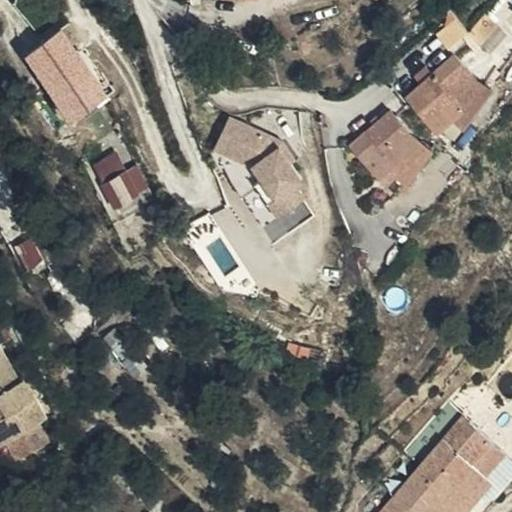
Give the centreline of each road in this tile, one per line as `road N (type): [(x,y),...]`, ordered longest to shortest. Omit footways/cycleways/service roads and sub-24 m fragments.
road 1 (unknown): [(76,0),(177,194),(186,196),(203,187),(203,167),(146,11)]
road 2 (unknown): [(142,0),(235,91),(336,102)]
